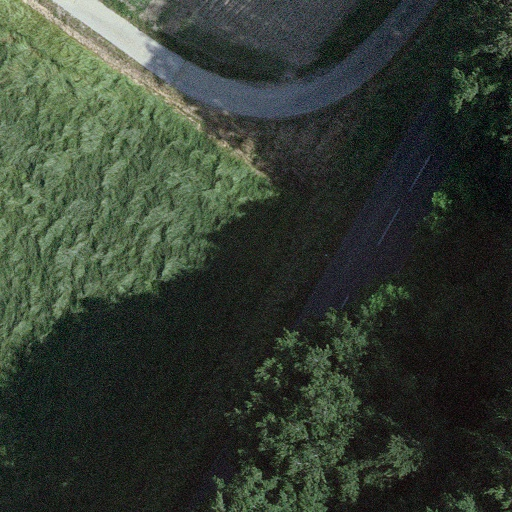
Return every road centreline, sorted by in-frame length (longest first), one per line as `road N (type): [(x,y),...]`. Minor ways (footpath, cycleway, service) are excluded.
road 1 (secondary): [(223,511),(511,15)]
road 2 (track): [(421,0),(340,83),(268,103),(208,88),(71,0)]
